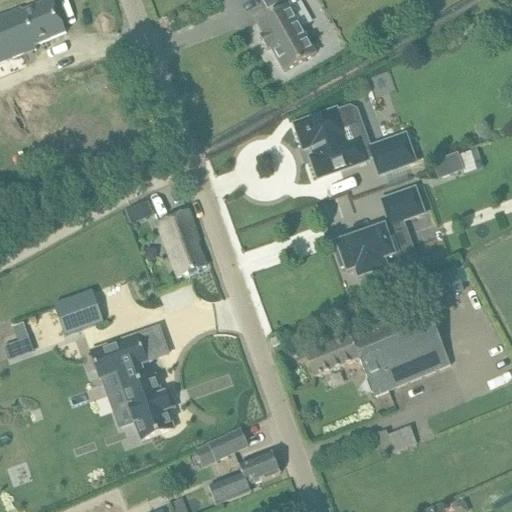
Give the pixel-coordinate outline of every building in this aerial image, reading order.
[(52,0),(22,13),(36,46),(66,34),(52,0)] [(287,0),(261,0),(268,11),(274,8),(277,13),(257,24),(264,36),(260,38),(268,51),(271,49),(285,73),(316,55),(288,6),(286,8),(284,2),(287,0)] [(0,96),(38,154),(74,140),(4,29),(0,30),(0,96)] [(311,158),(318,179),(373,160),(380,177),(415,164),(405,136),(364,151),(360,141),(349,145),(343,130),(356,125),(359,119),(357,111),(350,109),(337,113),(336,111),(295,126),(304,151),(311,148),(314,157),(311,158)] [(339,251),(335,253),(341,269),(345,268),(347,274),(355,271),(358,280),(387,269),(384,261),(394,257),(387,237),(405,231),(402,223),(424,215),(415,190),(381,202),(390,226),(337,245),(339,251)] [(156,223),(163,242),(176,280),(206,268),(197,246),(199,242),(189,212),(156,223)] [(455,269),(418,283),(428,307),(464,292),(455,269)] [(195,295),(176,303),(174,304),(180,317),(200,308),(195,295)] [(427,307),(306,357),(315,379),(360,361),(375,398),(451,367),(427,307)] [(141,346),(129,350),(94,362),(104,389),(120,383),(143,452),(177,440),(171,422),(174,421),(168,404),(165,405),(159,386),(150,390),(144,375),(151,373),(141,346)] [(388,437),(387,433),(372,438),(380,459),(418,445),(411,428),(388,437)] [(217,464),(249,449),(241,430),(208,445),(217,464)] [(272,454),(254,462),(239,467),(242,476),(215,486),(219,498),(246,488),(247,488),(280,475),(272,454)] [(187,511),(183,499),(173,502),(176,511),(187,511)] [(468,511),(464,502),(453,507),(455,511),(468,511)]
